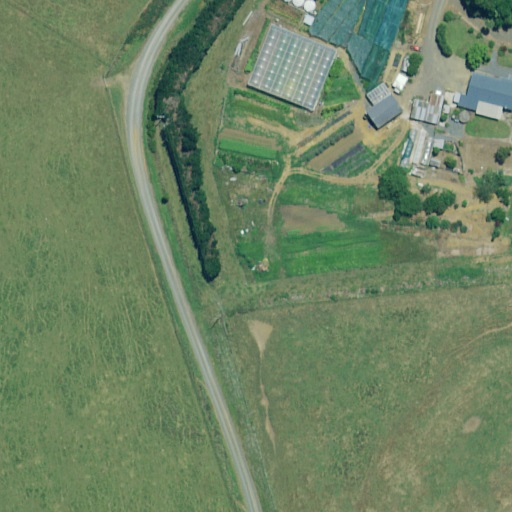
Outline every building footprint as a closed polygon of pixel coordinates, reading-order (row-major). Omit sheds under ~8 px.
[(316,4),(308,0),(288,0),(311,12),(316,4)] [(337,51),(268,26),(246,87),(290,103),(314,112),(337,51)] [(406,54),(400,70),(411,73),(414,65),(410,64),(413,57),(406,54)] [(409,77),(400,72),(392,87),(401,92),(409,77)] [(511,82),(472,74),(467,97),(460,96),(458,108),(481,112),(481,115),(500,119),(502,108),(511,109),(511,82)] [(402,111),(389,95),(366,113),(378,129),(402,111)] [(443,97),(432,95),(430,104),(415,101),(411,119),(438,124),(443,97)]
